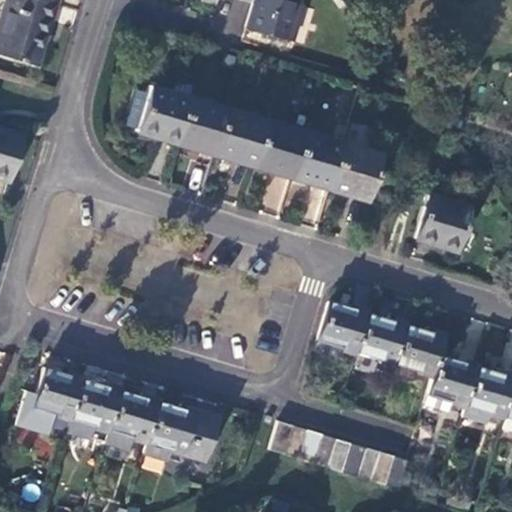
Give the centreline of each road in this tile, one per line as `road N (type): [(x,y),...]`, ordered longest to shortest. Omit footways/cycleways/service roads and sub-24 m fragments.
road 1 (residential): [(11,300),(10,323),(26,335),(273,409)]
road 2 (residential): [(49,174),(318,262)]
road 3 (residential): [(318,262),(511,318)]
road 4 (residential): [(98,10),(49,174)]
road 5 (residential): [(273,409),(318,262)]
road 6 (residential): [(273,409),(408,450)]
road 7 (residential): [(49,174),(11,300)]
road 8 (residential): [(98,10),(224,46)]
